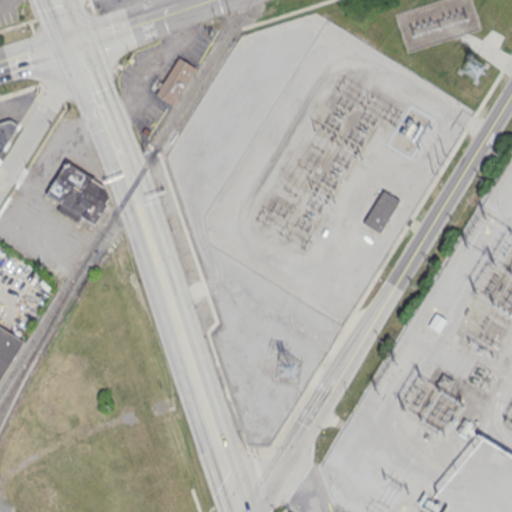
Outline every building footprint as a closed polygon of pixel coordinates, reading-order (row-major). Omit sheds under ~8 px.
[(154,93),(171,104),(194,68),(176,55),(154,93)] [(9,120),(0,124),(0,150),(16,125),(9,120)] [(93,223),(106,203),(104,201),(107,196),(104,187),(90,179),(90,176),(68,163),(63,165),(45,193),(93,223)] [(362,221),(378,231),(398,201),(381,190),(362,221)] [(439,331),(445,321),(436,314),(429,326),(439,331)] [(0,325),(0,376),(23,340),(0,325)]
